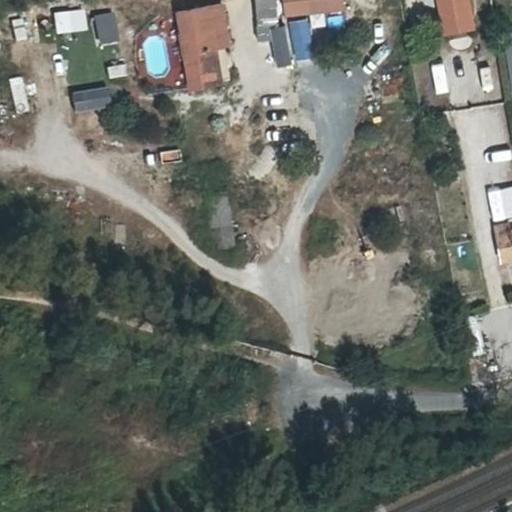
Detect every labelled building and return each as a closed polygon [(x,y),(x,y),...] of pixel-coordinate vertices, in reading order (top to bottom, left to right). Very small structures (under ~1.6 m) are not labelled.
[(254,0),(259,26),(278,23),(274,0),(254,0)] [(345,0),(310,0),(312,12),(346,10),(345,0)] [(471,0),(438,0),(445,35),(476,30),(471,0)] [(180,32),(188,89),(216,85),(210,51),(216,50),(233,47),(234,47),(227,6),(226,6),(203,10),(178,13),(181,32),(180,32)] [(113,10),(92,16),(99,44),(121,38),(113,10)] [(436,85),(468,84),(466,53),(434,55),(436,85)] [(485,95),(499,93),(494,56),(480,58),(485,95)] [(34,73),(7,79),(14,108),(41,102),(34,73)] [(75,114),(111,106),(106,84),(70,91),(75,114)]
